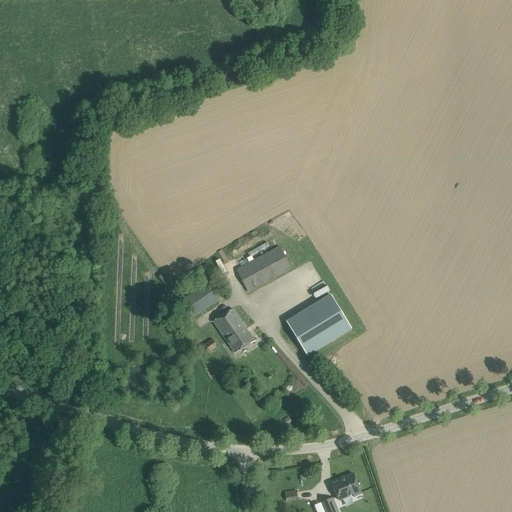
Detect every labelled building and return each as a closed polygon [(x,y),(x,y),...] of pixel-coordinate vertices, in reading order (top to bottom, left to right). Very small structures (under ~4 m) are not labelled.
[(237,270),(249,292),(291,269),(280,247),(237,270)] [(182,301),(193,318),(226,295),(215,279),(182,301)] [(331,295),(287,322),(308,356),(352,329),(331,295)] [(213,322),(230,345),(235,354),(255,341),(250,333),(233,310),(213,322)] [(196,351),(201,358),(218,347),(213,340),(196,351)] [(221,356),(211,363),(216,371),(227,365),(221,356)] [(332,485),(339,501),(353,495),(353,492),(360,489),(354,474),(345,478),(346,479),(332,485)] [(285,493),(286,501),(298,499),(297,491),(285,493)] [(322,503),(326,511),(338,511),(332,498),(322,503)]
